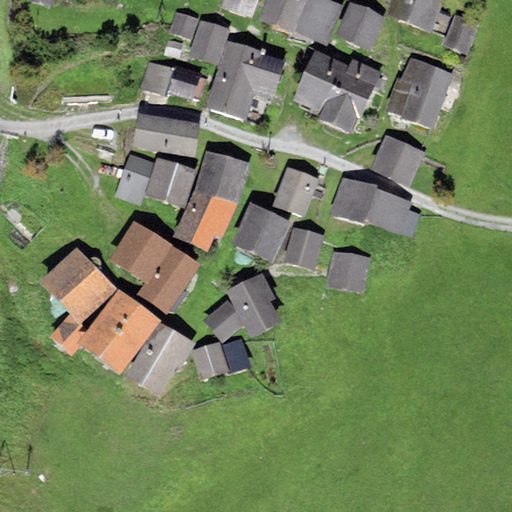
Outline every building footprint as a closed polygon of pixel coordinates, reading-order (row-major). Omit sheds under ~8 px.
[(261,0),(225,0),(220,16),(252,27),(261,0)] [(267,4),(258,32),(294,44),(295,41),(327,52),(342,8),(319,0),(264,0),(263,3),(267,4)] [(445,4),(435,0),(392,0),(384,23),(431,40),(445,4)] [(334,44),(368,58),(383,21),(349,7),(334,44)] [(197,20),(176,14),(169,38),(191,44),(197,20)] [(443,52),(468,60),(479,27),(454,19),(443,52)] [(200,24),(188,63),(218,72),(226,45),(230,33),(200,24)] [(183,45),(168,41),(164,57),(179,61),(183,45)] [(264,56),(226,45),(218,72),(204,116),(245,129),(253,100),(273,106),(283,67),(262,61),(264,56)] [(348,70),(315,57),(293,111),(311,118),(310,121),(321,125),(325,113),(331,115),(348,70)] [(175,74),(148,62),(139,90),(165,103),(167,99),(175,74)] [(351,63),(348,70),(331,115),(325,113),(321,125),(317,134),(350,147),(358,128),(361,129),(382,75),(351,63)] [(399,127),(433,139),(454,78),(409,63),(401,84),(397,82),(384,118),(401,123),(399,127)] [(200,77),(176,69),(175,74),(167,99),(192,107),(200,77)] [(200,130),(138,120),(132,157),(195,167),(200,130)] [(385,139),(370,177),(410,194),(426,155),(385,139)] [(144,202),(156,165),(129,156),(114,200),(141,209),(144,202)] [(250,168),(206,156),(196,193),(192,202),(237,211),(239,211),(250,168)] [(157,163),(156,165),(144,202),(185,214),(197,176),(157,163)] [(303,225),(317,183),(285,172),(271,214),(303,225)] [(376,196),(377,192),(342,181),(329,221),(364,233),(376,196)] [(411,205),(376,196),(364,233),(399,241),(400,239),(412,243),(420,218),(408,214),(411,205)] [(237,211),(192,202),(173,246),(207,262),(215,244),(221,245),(237,211)] [(230,254),(271,272),(291,227),(250,209),(230,254)] [(200,270),(172,252),(134,227),(108,268),(143,291),(136,302),(167,323),(200,270)] [(314,278),(323,238),(293,231),(283,272),(314,278)] [(77,252),(39,293),(68,321),(79,333),(115,293),(77,252)] [(331,254),(325,295),(364,300),(369,259),(331,254)] [(263,278),(226,296),(235,316),(242,331),(251,349),(283,335),(270,309),(277,306),(263,278)] [(161,327),(118,295),(87,341),(77,354),(119,386),(161,327)] [(226,305),(202,325),(219,346),(221,349),(224,347),(242,331),(235,316),(226,305)] [(79,333),(68,321),(49,345),(71,362),(77,354),(87,341),(79,333)] [(161,330),(125,388),(159,406),(195,348),(161,330)] [(219,346),(191,355),(201,390),(251,373),(241,342),(224,347),(221,349),(219,346)]
